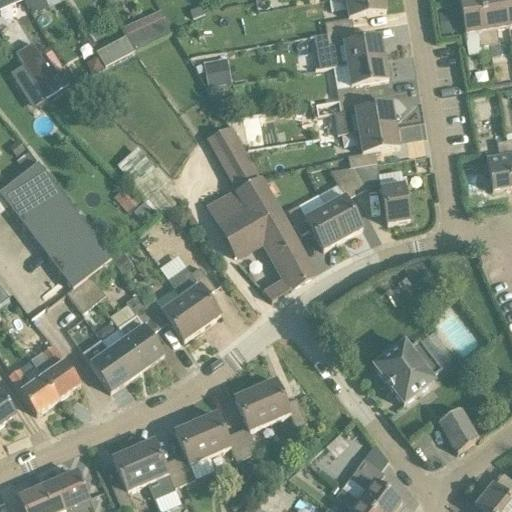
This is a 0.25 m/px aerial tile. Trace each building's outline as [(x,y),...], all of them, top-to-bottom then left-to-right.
[(0,0),(0,12),(21,1),(20,0),(0,0)] [(20,0),(21,1),(32,18),(65,4),(64,1),(62,0),(20,0)] [(324,27),(326,39),(353,34),(351,23),(385,17),(382,0),(351,0),(344,1),(348,23),(324,27)] [(496,34),(508,32),(502,0),(489,0),(480,2),(488,50),(499,48),(496,34)] [(511,0),(502,0),(508,32),(511,31),(511,0)] [(459,5),(464,40),(468,59),(480,57),(479,51),(488,50),(480,2),(459,5)] [(202,10),(190,14),(193,23),(205,18),(202,10)] [(134,56),(173,37),(164,22),(161,15),(123,31),(134,56)] [(456,35),(453,16),(439,18),(442,37),(456,35)] [(324,27),(308,30),(310,42),(314,41),(317,40),(326,39),(324,27)] [(353,34),(326,39),(314,41),(320,74),(346,70),(383,64),(380,41),(355,46),(353,34)] [(134,56),(126,42),(97,57),(105,72),(134,56)] [(31,47),(16,57),(45,102),(67,88),(60,77),(53,81),(31,47)] [(86,67),(92,79),(105,73),(98,60),(86,67)] [(232,89),(227,63),(204,68),(209,93),(232,89)] [(365,101),(363,90),(387,86),(383,64),(346,70),(350,92),(336,94),(338,106),(365,101)] [(220,103),(224,112),(234,108),(231,99),(220,103)] [(338,106),(340,117),(333,118),(337,141),(358,137),(395,131),(391,108),(367,113),(365,101),(338,106)] [(355,172),(375,169),(374,157),(399,153),(395,131),(358,137),(362,159),(347,161),(349,173),(355,172)] [(498,161),(486,163),(492,197),(511,193),(511,188),(505,145),(496,147),(498,161)] [(8,153),(14,161),(23,155),(16,146),(8,153)] [(36,168),(28,157),(17,165),(21,170),(3,185),(7,190),(36,168)] [(176,209),(164,192),(141,162),(122,175),(131,187),(130,188),(161,220),(176,209)] [(112,263),(38,168),(0,197),(0,198),(73,294),(90,281),(112,263)] [(380,189),(377,169),(375,169),(355,172),(365,191),(380,189)] [(342,174),(356,199),(366,193),(365,191),(355,172),(349,173),(342,174)] [(346,205),(356,199),(342,174),(330,176),(344,202),(324,212),(342,245),(362,235),(346,205)] [(257,184),(236,196),(206,213),(234,263),(262,247),(290,295),(315,281),(257,184)] [(118,198),(116,200),(114,202),(129,219),(143,207),(144,205),(129,188),(127,190),(118,198)] [(409,226),(403,189),(380,193),(386,230),(409,226)] [(323,256),(342,245),(324,212),(305,223),(298,210),(287,216),(300,240),(311,234),(323,256)] [(171,229),(162,223),(157,230),(165,236),(171,229)] [(134,270),(124,255),(112,263),(122,278),(134,270)] [(168,285),(172,291),(181,304),(202,334),(220,321),(206,301),(215,294),(200,272),(190,278),(186,272),(168,285)] [(98,292),(90,281),(73,294),(67,299),(75,310),(98,292)] [(0,309),(9,302),(0,291),(0,309)] [(105,301),(98,292),(75,310),(82,319),(105,301)] [(126,307),(134,318),(136,321),(118,333),(126,344),(146,373),(164,361),(150,340),(159,333),(144,311),(136,300),(126,307)] [(159,333),(169,327),(183,347),(202,334),(181,304),(163,317),(154,304),(144,311),(159,333)] [(126,344),(108,357),(128,386),(146,373),(126,344)] [(407,354),(404,350),(373,373),(402,411),(433,388),(429,384),(441,375),(418,345),(407,354)] [(30,366),(41,383),(58,406),(80,390),(64,367),(52,351),(42,358),(44,361),(33,368),(31,365),(30,366)] [(110,398),(128,386),(108,357),(90,370),(110,398)] [(58,406),(41,383),(30,366),(19,374),(9,381),(36,421),(58,406)] [(289,420),(295,433),(306,428),(296,403),(285,408),(275,385),(254,394),(269,429),(289,420)] [(257,457),(255,452),(249,438),(269,429),(254,394),(234,403),(246,432),(236,437),(247,462),(257,457)] [(0,431),(16,420),(0,396),(0,431)] [(475,443),(476,443),(460,414),(438,427),(457,459),(477,445),(475,443)] [(236,437),(225,442),(215,419),(195,428),(210,462),(230,453),(236,467),(247,462),(236,437)] [(174,437),(184,459),(173,464),(184,489),(195,484),(189,471),(210,462),(195,428),(174,437)] [(173,464),(163,468),(153,446),(132,455),(147,489),(153,504),(174,495),(173,494),(184,489),(173,464)] [(147,489),(132,455),(112,463),(121,486),(111,491),(119,511),(130,511),(133,511),(127,498),(147,489)] [(398,511),(401,508),(376,489),(383,480),(363,464),(349,483),(366,495),(358,506),(365,511),(398,511)] [(59,502),(63,511),(91,511),(77,478),(41,494),(47,507),(59,502)] [(511,511),(511,507),(491,491),(475,511),(476,511),(511,511)] [(47,507),(41,494),(17,504),(20,511),(63,511),(59,502),(47,507)] [(365,511),(358,506),(341,494),(335,502),(348,511),(365,511)]
